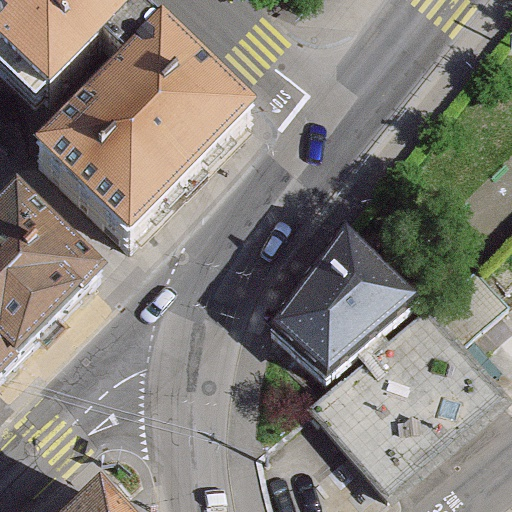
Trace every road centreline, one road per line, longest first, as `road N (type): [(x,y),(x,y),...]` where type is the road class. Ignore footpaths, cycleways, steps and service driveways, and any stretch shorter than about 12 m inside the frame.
road 1 (secondary): [(333,127),(230,254),(203,316),(193,373)]
road 2 (secondary): [(193,373),(145,372),(112,386),(0,490)]
road 3 (residential): [(333,127),(198,0)]
road 4 (secondary): [(333,127),(434,0)]
road 5 (secondary): [(200,511),(193,373)]
